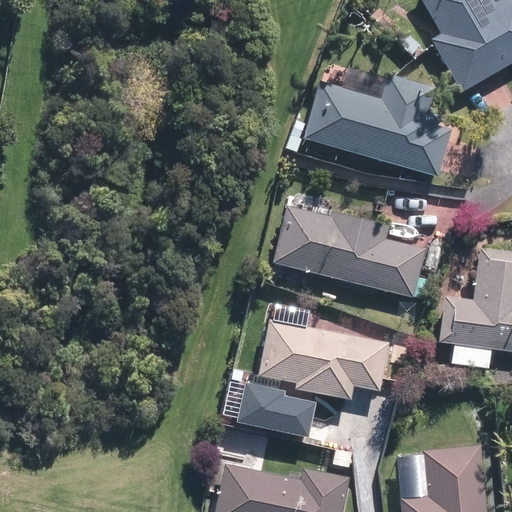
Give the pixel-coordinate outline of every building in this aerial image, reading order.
[(417,0),(437,34),(428,39),(457,92),(511,61),(511,0),(502,0),(490,7),(486,0),(417,0)] [(374,96),(317,79),(299,138),(433,178),(457,97),(380,74),(374,96)] [(382,235),(384,227),(281,202),(266,267),(422,304),(430,271),(416,267),(421,244),(382,235)] [(436,343),(451,345),(448,363),(486,369),(490,346),(511,350),(511,254),(477,249),(469,301),(443,297),(436,343)] [(263,319),(253,376),(290,383),(289,389),(348,400),(350,388),(378,393),(387,341),(263,319)] [(418,449),(420,497),(402,497),(402,511),(480,511),(478,447),(418,449)] [(335,511),(342,480),(300,471),(299,477),(220,461),(209,511),(335,511)]
